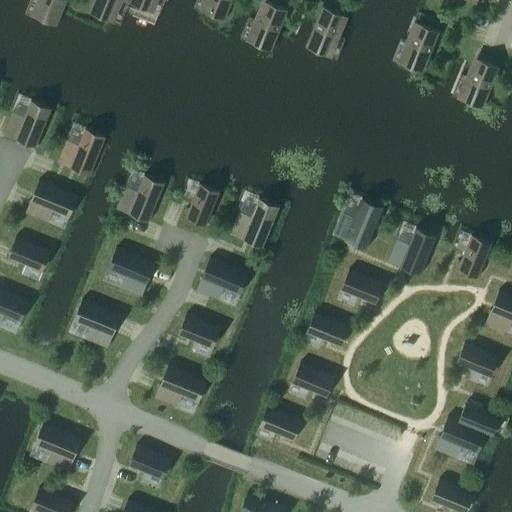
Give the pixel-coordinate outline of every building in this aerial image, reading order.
[(57,22),(64,6),(66,0),(43,0),(37,14),(57,22)] [(150,0),(91,0),(88,8),(106,15),(108,16),(114,0),(131,0),(148,7),(150,0)] [(225,15),(231,0),(208,0),(205,8),(225,15)] [(272,47),(279,29),(287,10),(268,2),(263,12),(258,10),(254,19),(259,22),(252,39),(272,47)] [(316,17),(314,22),(306,42),(325,51),(326,49),(333,33),(338,36),(342,26),(337,24),(341,13),(322,5),(316,17)] [(438,32),(418,24),(414,34),(409,31),(405,41),(410,44),(403,61),(422,69),(438,32)] [(474,69),(469,67),(465,77),(470,79),(465,92),(463,96),(483,104),(485,99),(498,67),(479,59),(474,69)] [(12,112),(3,132),(36,145),(51,109),(30,101),(24,116),(12,112)] [(66,140),(58,160),(90,173),(105,137),(84,129),(78,144),(66,140)] [(125,186),(116,206),(149,220),(164,184),(143,175),(137,191),(125,186)] [(38,180),(25,212),(47,222),(52,210),(67,216),(76,195),(38,180)] [(199,182),(185,217),(205,226),(220,191),(199,182)] [(239,211),(230,232),(263,245),(279,207),(258,198),(251,216),(239,211)] [(342,212),(333,234),(334,234),(334,232),(365,245),(364,247),(365,247),(380,210),(381,208),(382,206),(361,198),(360,200),(354,217),(343,212),(342,212)] [(397,239),(388,261),(389,259),(419,272),(419,273),(420,274),(436,235),(415,227),(408,243),(397,239)] [(471,235),(457,269),(477,277),(491,244),(492,242),(490,242),(490,243),(471,235)] [(15,236),(7,257),(42,271),(50,250),(15,236)] [(117,248),(109,269),(124,275),(119,287),(140,295),(153,263),(117,248)] [(211,257),(197,290),(218,299),(223,287),(238,293),(247,272),(211,257)] [(349,270),(341,290),(375,303),(383,283),(348,269),(348,270),(349,270)] [(0,288),(0,322),(3,314),(19,320),(27,300),(0,288)] [(485,322),(485,323),(507,332),(511,320),(511,296),(498,290),(497,292),(499,292),(487,323),(485,322)] [(83,300),(75,320),(90,327),(85,338),(106,347),(119,314),(83,300)] [(315,313),(307,332),(340,346),(349,325),(314,311),(313,312),(315,313)] [(186,313),(177,334),(212,348),(221,327),(186,313)] [(464,342),(455,363),(489,376),(497,357),(498,358),(499,356),(464,342)] [(300,364),(292,383),(326,397),(334,376),(299,362),(299,363),(300,364)] [(169,365),(155,398),(176,406),(181,394),(196,401),(205,380),(169,365)] [(458,420),(457,421),(485,433),(492,436),(493,435),(491,434),(499,416),(500,417),(501,415),(480,407),(466,401),(458,420)] [(267,407),(260,426),(293,440),(301,419),(267,405),(266,406),(267,407)] [(434,448),(456,457),(460,446),(477,452),(485,433),(457,421),(458,420),(447,416),(446,417),(448,418),(436,448),(434,448)] [(43,423),(34,444),(51,450),(46,462),(67,470),(80,438),(43,423)] [(136,444),(127,465),(162,479),(171,458),(136,444)] [(438,479),(430,499),(460,511),(463,511),(471,494),(472,494),(473,493),(438,479)] [(39,487),(30,508),(40,511),(69,511),(73,501),(39,487)] [(247,492),(238,511),(281,511),(283,509),(285,509),(286,508),(247,492)] [(158,511),(128,499),(123,511),(158,511)]
